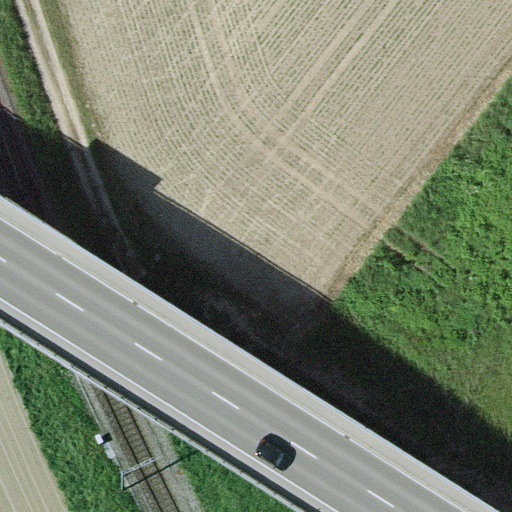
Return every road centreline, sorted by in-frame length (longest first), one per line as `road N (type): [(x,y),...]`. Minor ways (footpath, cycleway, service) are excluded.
road 1 (secondary): [(0,259),(397,511)]
road 2 (track): [(26,0),(111,229)]
